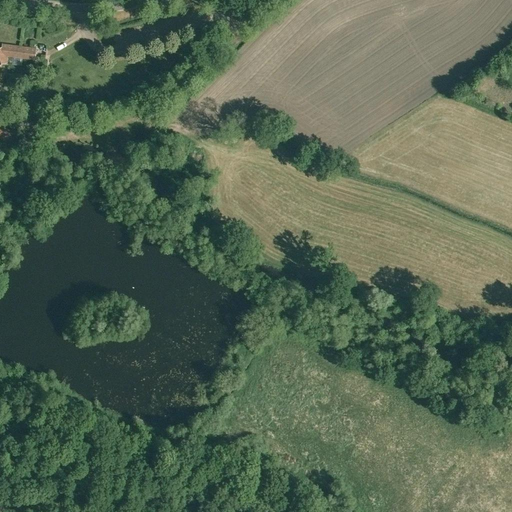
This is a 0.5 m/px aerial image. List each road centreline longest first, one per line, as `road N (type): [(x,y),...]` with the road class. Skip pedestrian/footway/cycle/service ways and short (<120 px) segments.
road 1 (residential): [(9,121),(102,125),(164,100),(268,0)]
road 2 (tertiary): [(10,0),(84,8),(151,0)]
